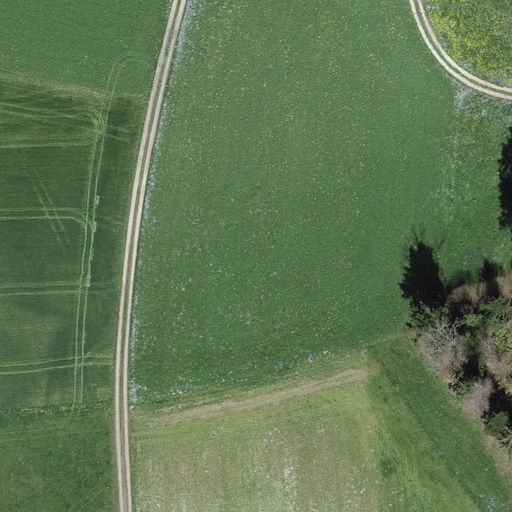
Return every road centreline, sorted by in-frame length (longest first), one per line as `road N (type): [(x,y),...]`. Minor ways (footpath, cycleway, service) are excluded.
road 1 (track): [(126,511),(125,323),(137,215),(185,0)]
road 2 (track): [(414,0),(429,41),(458,79),(511,103)]
